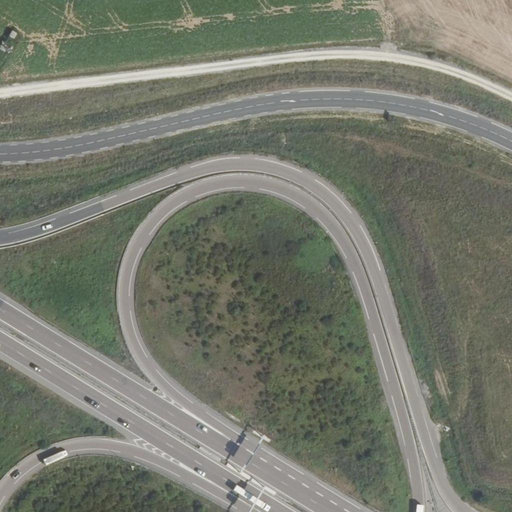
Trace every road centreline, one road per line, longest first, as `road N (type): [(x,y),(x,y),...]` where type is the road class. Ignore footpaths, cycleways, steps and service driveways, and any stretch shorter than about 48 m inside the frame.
road 1 (trunk): [(235,449),(134,350),(121,282),(150,217),(174,198),(202,185),(257,181),(309,204),(333,231),(402,432),(411,511)]
road 2 (trunk): [(458,511),(431,468),(375,275),(341,211),(314,189),(275,166),(228,161),(0,235)]
road 3 (tertiary): [(511,140),(392,102),(305,98),(0,153)]
road 4 (track): [(511,101),(415,63),(333,58),(0,99)]
road 5 (trunk): [(0,345),(270,511)]
road 6 (trunk): [(0,486),(40,457),(103,446),(135,451),(267,511)]
road 7 (trunk): [(235,449),(0,308)]
